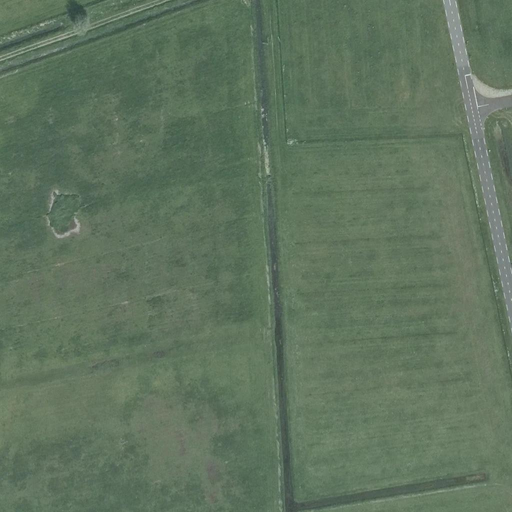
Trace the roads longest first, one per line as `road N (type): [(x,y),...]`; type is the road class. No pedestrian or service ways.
road 1 (unclassified): [(448,0),(511,304)]
road 2 (track): [(0,59),(165,0)]
